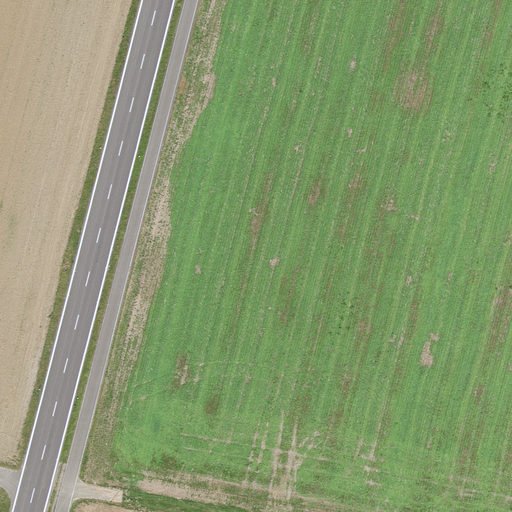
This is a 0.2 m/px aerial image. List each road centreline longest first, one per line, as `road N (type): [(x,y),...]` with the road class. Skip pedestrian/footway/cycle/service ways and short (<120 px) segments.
road 1 (track): [(58,511),(193,0)]
road 2 (secondary): [(28,511),(158,0)]
road 3 (track): [(184,511),(36,483)]
